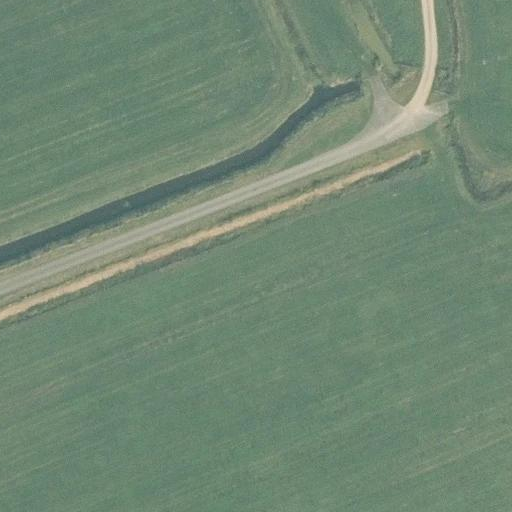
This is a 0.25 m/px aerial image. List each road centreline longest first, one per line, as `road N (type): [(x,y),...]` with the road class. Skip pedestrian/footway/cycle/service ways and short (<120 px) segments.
road 1 (unclassified): [(0,288),(413,117)]
road 2 (track): [(413,117),(432,65),(427,0)]
